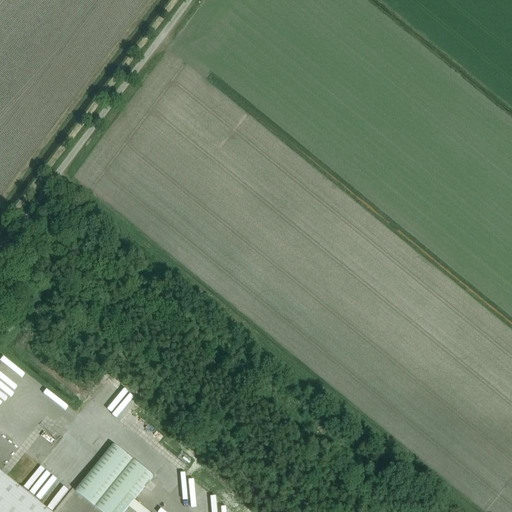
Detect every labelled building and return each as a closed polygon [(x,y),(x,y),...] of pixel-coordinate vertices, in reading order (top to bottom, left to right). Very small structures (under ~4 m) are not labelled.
[(19,376),(23,372),(4,354),(0,357),(19,376)] [(0,402),(16,382),(0,368),(0,402)] [(46,437),(32,461),(38,465),(52,441),(46,437)] [(114,446),(76,493),(99,511),(125,511),(129,507),(134,501),(153,478),(114,446)] [(55,510),(69,490),(57,481),(54,486),(48,482),(53,475),(41,466),(25,489),(55,510)] [(0,511),(50,511),(0,471),(0,511)] [(134,511),(148,511),(134,501),(129,507),(134,511)]
